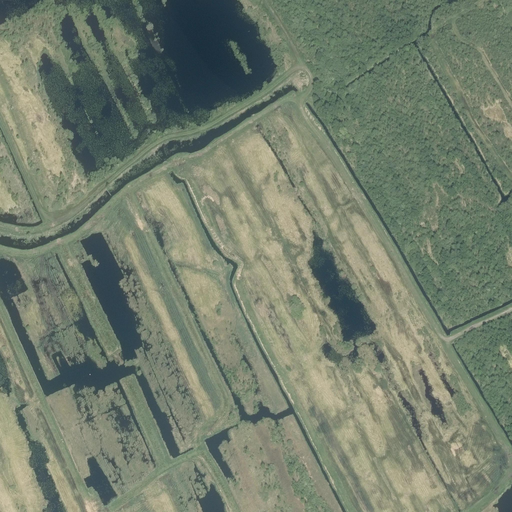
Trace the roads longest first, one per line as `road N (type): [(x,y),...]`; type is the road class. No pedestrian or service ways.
road 1 (track): [(299,102),(511,460)]
road 2 (track): [(299,102),(311,82),(300,66),(219,119),(163,137),(53,224),(35,231),(0,226)]
road 3 (track): [(0,249),(25,255),(60,245),(165,166),(294,99)]
road 4 (track): [(236,511),(201,451),(103,511)]
